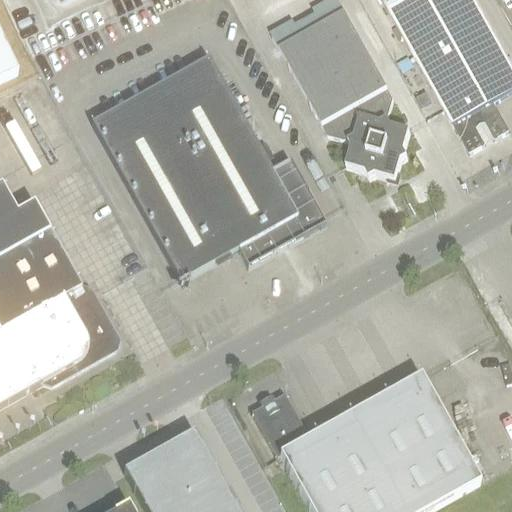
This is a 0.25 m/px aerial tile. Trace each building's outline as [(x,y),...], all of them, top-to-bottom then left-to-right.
[(379,0),(468,159),(509,136),(493,108),(511,97),(511,73),(470,0),(379,0)] [(403,156),(409,136),(390,130),(386,125),(393,105),(344,18),(279,55),(327,141),(347,147),(351,153),(345,172),(365,178),(369,184),(375,181),(395,186),(401,166),(407,163),(403,156)] [(0,84),(17,77),(0,40),(0,84)] [(247,272),(324,229),(288,166),(271,176),(207,63),(91,128),(180,287),(237,254),(247,272)] [(431,106),(425,95),(415,101),(421,112),(431,106)] [(0,261),(49,234),(34,208),(10,221),(0,202),(0,261)] [(115,354),(118,345),(90,294),(81,292),(50,235),(0,263),(0,411),(43,388),(51,390),(115,354)] [(307,511),(435,511),(479,487),(420,381),(308,443),(283,398),(250,417),(276,463),(279,461),(307,511)] [(124,477),(123,477),(142,511),(235,511),(194,438),(124,477)]
